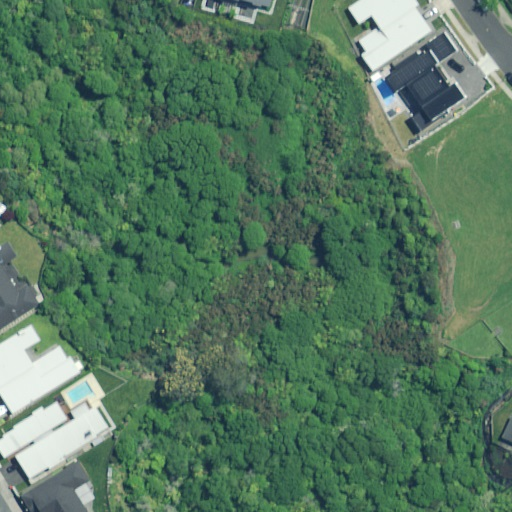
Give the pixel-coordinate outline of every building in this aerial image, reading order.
[(236,17),(239,0),(241,0),(259,4),(258,6),(263,7),(263,5),(272,7),(273,0),(225,0),(222,14),(236,17)] [(420,5),(416,0),(362,0),(350,9),(361,24),(373,16),(381,27),(356,45),(374,71),(432,31),(416,8),(420,5)] [(0,249),(0,331),(42,306),(28,282),(16,289),(3,267),(18,258),(10,243),(0,249)] [(42,341),(32,326),(0,345),(0,422),(78,374),(61,347),(34,364),(26,351),(42,341)] [(110,428),(98,407),(71,424),(57,402),(55,403),(0,436),(0,449),(5,458),(35,440),(37,444),(17,457),(31,479),(50,467),(51,469),(65,461),(64,458),(110,428)] [(92,481),(79,461),(20,497),(29,511),(87,511),(75,492),(92,481)]
